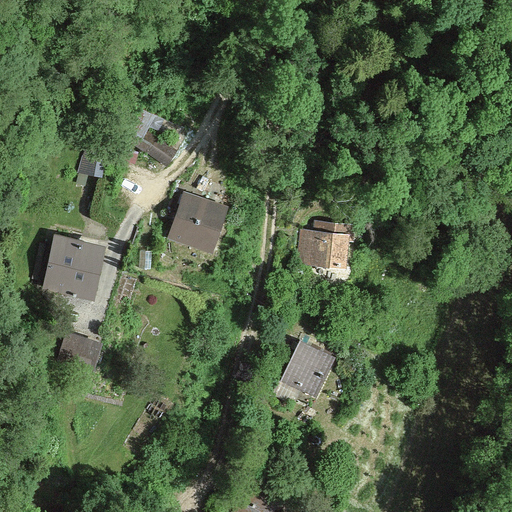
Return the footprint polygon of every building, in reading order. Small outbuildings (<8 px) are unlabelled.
[(230,200),(186,186),(172,231),(215,246),(230,200)] [(300,211),(305,268),(366,263),(361,206),(300,211)] [(106,232),(43,218),(31,273),(94,287),(106,232)] [(67,328),(61,359),(97,365),(102,334),(67,328)] [(343,355),(299,334),(281,371),(325,392),(343,355)] [(280,511),(294,489),(255,466),(228,511),(280,511)]
